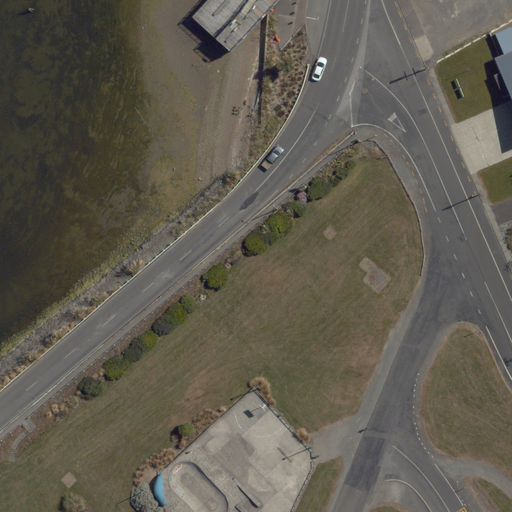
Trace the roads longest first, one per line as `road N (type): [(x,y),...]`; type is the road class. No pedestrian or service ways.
road 1 (primary): [(336,59),(322,100),(252,194),(0,412)]
road 2 (residential): [(467,241),(384,442),(410,459),(451,511)]
road 3 (residential): [(336,59),(390,89),(410,114),(467,241)]
